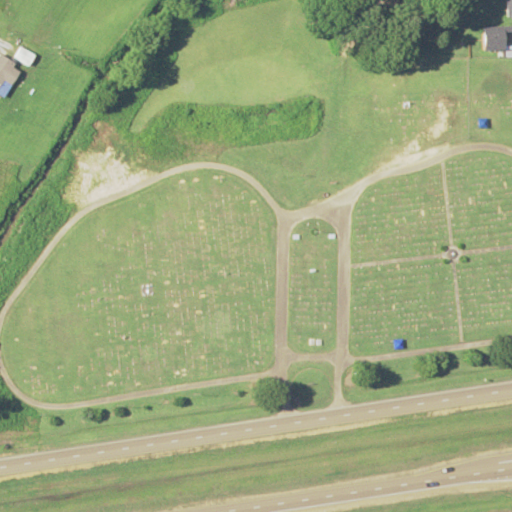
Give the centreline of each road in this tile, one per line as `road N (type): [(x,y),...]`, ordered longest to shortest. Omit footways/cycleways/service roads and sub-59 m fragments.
road 1 (trunk): [(511,388),(0,470)]
road 2 (trunk): [(232,511),(511,473)]
